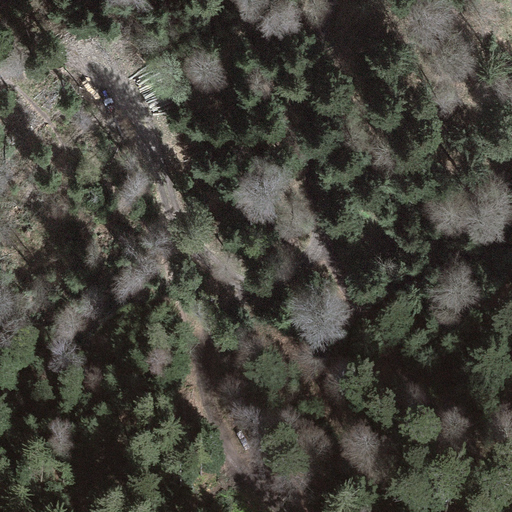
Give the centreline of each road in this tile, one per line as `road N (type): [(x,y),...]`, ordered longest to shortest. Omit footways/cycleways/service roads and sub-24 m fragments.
road 1 (track): [(353,319),(307,164),(314,50),(333,0)]
road 2 (track): [(158,237),(201,374),(240,453),(297,511)]
road 3 (track): [(196,194),(115,147),(96,0)]
road 4 (track): [(511,487),(444,424),(401,365),(353,319)]
road 5 (track): [(353,319),(230,209),(196,194)]
